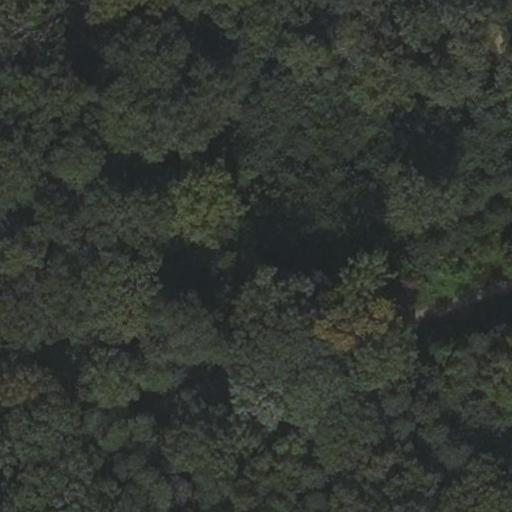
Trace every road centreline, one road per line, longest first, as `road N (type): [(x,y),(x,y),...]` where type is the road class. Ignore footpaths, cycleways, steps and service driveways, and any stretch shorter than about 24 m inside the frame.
road 1 (unclassified): [(0,466),(511,284)]
road 2 (track): [(509,511),(511,75),(487,0)]
